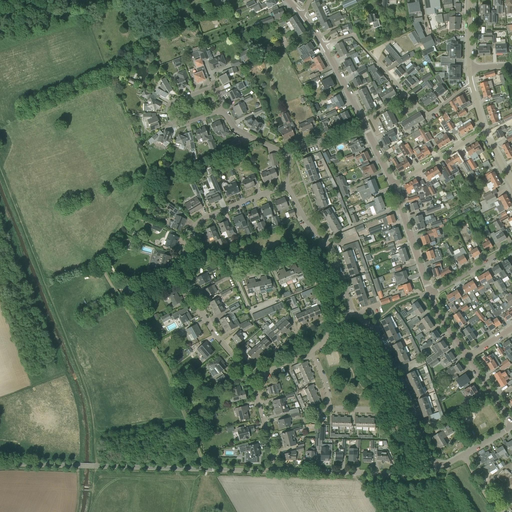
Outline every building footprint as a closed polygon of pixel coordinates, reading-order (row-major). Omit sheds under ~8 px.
[(209,0),(215,13),(223,10),(218,0),(209,0)] [(255,4),(249,7),(251,10),(253,9),(256,7),(258,11),(268,6),(269,9),(271,7),(276,5),(273,0),(270,0),(261,5),(259,2),(255,4)] [(311,3),(315,11),(325,6),(326,6),(324,3),(320,4),(319,0),(315,2),(315,1),(314,1),(315,2),(311,3)] [(414,0),(415,2),(410,3),(409,0),(406,0),(407,4),(409,14),(410,20),(411,19),(411,22),(413,25),(419,22),(418,18),(422,18),(420,2),(419,2),(418,0),(414,0)] [(437,10),(440,10),(440,7),(439,0),(423,0),(425,9),(427,15),(431,15),(435,14),(437,14),(437,10)] [(494,0),(495,3),(495,6),(496,6),(496,13),(501,13),(501,6),(503,6),(503,1),(501,2),(500,0),(494,0)] [(325,6),(315,11),(319,20),(327,16),(329,15),(327,11),(325,6)] [(489,23),(492,23),(492,13),(489,13),(489,6),(481,6),(480,14),(481,14),(481,20),(489,20),(489,23)] [(280,19),(279,17),(284,15),(282,9),(277,11),(272,12),(274,16),(272,17),(272,16),(259,22),(261,27),(276,21),(280,19)] [(329,22),(328,21),(337,17),(337,18),(341,16),(340,13),(331,17),(327,18),(327,17),(327,16),(319,20),(321,25),(329,22)] [(366,16),(367,19),(368,19),(369,24),(373,23),(374,28),(379,26),(377,19),(375,20),(374,15),(375,15),(375,14),(369,16),(369,15),(367,15),(366,16)] [(443,14),(444,22),(449,22),(449,30),(459,30),(459,22),(460,22),(460,18),(450,18),(450,14),(443,15),(443,14)] [(291,31),(284,35),(288,42),(301,34),(305,31),(295,15),(291,18),(288,20),(291,25),(294,29),(291,31)] [(335,27),(334,23),(343,19),(347,17),(346,15),(342,16),(341,16),(337,18),(337,17),(328,21),(329,22),(321,25),(324,32),(328,30),(334,27),(335,27)] [(357,21),(354,22),(356,28),(356,29),(363,27),(360,20),(357,21)] [(413,25),(420,40),(425,50),(435,45),(437,44),(436,41),(434,42),(430,35),(425,38),(423,32),(419,22),(413,25)] [(333,31),(329,33),(332,39),(338,35),(337,33),(346,29),(348,28),(347,25),(340,28),(333,31)] [(448,52),(451,52),(460,52),(460,50),(461,50),(461,46),(460,46),(460,45),(457,45),(457,43),(456,43),(456,41),(454,37),(447,41),(448,43),(448,52)] [(501,44),(496,45),(496,54),(496,53),(502,53),(502,54),(506,53),(506,44),(505,44),(505,39),(501,39),(501,44)] [(307,53),(314,49),(310,43),(306,45),(304,46),(304,45),(299,48),(300,50),(304,55),(300,57),(302,60),(309,56),(307,53)] [(338,52),(344,48),(344,47),(342,43),(339,44),(338,44),(335,46),(338,51),(338,52)] [(345,56),(346,55),(347,54),(346,51),(353,48),(352,45),(344,48),(338,52),(341,57),(343,56),(344,56),(345,56)] [(390,55),(384,60),(390,66),(396,61),(395,60),(397,58),(395,55),(397,54),(389,45),(385,49),(390,55)] [(479,47),(479,56),(483,56),(484,56),(483,55),(485,55),(485,56),(490,56),(490,49),(492,49),(492,48),(492,45),(486,45),(486,47),(479,47)] [(200,50),(198,51),(200,57),(202,61),(208,59),(205,52),(206,52),(205,48),(200,50)] [(238,54),(242,62),(254,56),(251,48),(238,54)] [(344,63),(347,69),(356,64),(354,59),(359,56),(358,55),(357,53),(354,54),(351,56),(350,56),(351,59),(344,63)] [(322,63),(318,56),(314,59),(313,59),(314,62),(311,64),(312,65),(309,66),(310,68),(322,63)] [(208,61),(211,70),(215,68),(215,69),(226,65),(224,60),(223,61),(222,57),(216,59),(215,58),(208,61)] [(200,58),(200,59),(195,61),(194,61),(197,69),(196,70),(198,73),(193,75),(196,84),(205,80),(203,75),(206,73),(204,69),(200,58)] [(229,62),(232,68),(242,64),(240,58),(229,62)] [(461,71),(461,67),(460,67),(460,66),(450,66),(450,62),(448,62),(441,62),(440,66),(446,66),(447,66),(447,69),(451,69),(451,73),(450,73),(460,73),(460,71),(461,71)] [(322,63),(310,68),(312,71),(315,69),(314,68),(317,67),(319,72),(325,69),(322,63)] [(395,72),(394,74),(396,75),(397,74),(400,78),(404,74),(406,77),(407,76),(410,74),(413,71),(415,69),(417,68),(413,64),(412,65),(410,63),(405,67),(403,65),(400,67),(399,68),(395,72)] [(356,64),(347,69),(350,75),(356,72),(354,69),(358,67),(356,64)] [(219,77),(222,85),(229,82),(226,75),(233,73),(233,74),(237,72),(235,67),(231,68),(222,72),(223,75),(219,77)] [(364,70),(358,73),(359,76),(368,71),(371,70),(370,67),(366,68),(364,70)] [(381,78),(383,82),(386,80),(387,80),(383,76),(384,76),(379,70),(378,71),(376,68),(371,71),(375,78),(376,77),(378,80),(379,80),(381,78)] [(407,79),(404,82),(409,88),(413,85),(415,84),(412,81),(415,78),(413,76),(418,72),(417,71),(415,69),(413,71),(410,74),(407,76),(409,78),(408,79),(407,79)] [(179,79),(175,80),(174,81),(176,85),(177,84),(179,89),(181,88),(181,90),(185,88),(185,87),(187,86),(185,81),(188,80),(185,71),(177,74),(179,79)] [(430,73),(422,78),(424,83),(433,77),(430,73)] [(460,73),(450,73),(451,73),(451,77),(449,77),(449,79),(448,80),(449,82),(449,84),(451,84),(452,86),(454,84),(457,84),(457,80),(460,80),(460,77),(461,77),(461,74),(460,74),(460,73)] [(333,85),(330,78),(331,78),(330,77),(327,79),(326,78),(327,79),(321,82),(318,84),(319,87),(322,85),(324,90),(329,88),(331,87),(330,87),(333,85)] [(163,84),(159,86),(155,93),(161,96),(165,98),(167,94),(168,93),(172,90),(170,86),(165,78),(161,80),(163,84)] [(359,78),(352,81),(356,88),(367,82),(365,79),(365,80),(361,82),(359,78)] [(444,85),(441,79),(441,78),(437,80),(439,82),(436,85),(437,87),(434,89),(435,90),(436,92),(439,96),(440,95),(441,96),(443,94),(442,94),(446,91),(442,86),(444,85)] [(484,83),(480,84),(482,91),(489,89),(488,86),(487,83),(486,81),(486,80),(483,81),(484,83)] [(244,87),(242,82),(230,88),(232,91),(227,93),(228,97),(229,96),(231,101),(240,97),(237,91),(239,90),(244,87)] [(413,91),(415,94),(422,89),(420,86),(413,91)] [(388,89),(386,91),(390,98),(394,95),(396,94),(392,87),(388,89)] [(359,93),(361,98),(369,94),(365,88),(362,89),(358,91),(358,92),(358,91),(359,93)] [(489,89),(482,91),(484,98),(488,97),(488,99),(490,98),(491,98),(489,89)] [(149,94),(145,92),(144,91),(141,96),(147,100),(150,94),(149,94)] [(390,98),(386,91),(379,95),(381,97),(383,102),(384,102),(383,101),(385,100),(385,101),(390,98)] [(428,95),(425,97),(421,100),(426,106),(437,98),(432,91),(427,94),(428,95)] [(362,100),(364,105),(372,101),(369,94),(361,98),(362,100)] [(325,108),(320,110),(320,111),(325,108),(341,100),(338,95),(336,96),(335,97),(329,99),(331,103),(324,107),(325,108)] [(466,102),(467,102),(466,101),(466,100),(465,99),(464,99),(462,95),(456,99),(449,102),(452,107),(455,105),(456,108),(466,103),(466,102)] [(487,107),(489,114),(495,112),(494,108),(497,108),(496,104),(503,102),(503,101),(505,100),(504,97),(502,98),(495,100),(496,102),(490,104),(491,106),(487,107)] [(145,106),(145,111),(150,111),(151,109),(154,111),(156,108),(158,109),(161,104),(150,98),(149,100),(150,101),(147,106),(145,106)] [(341,100),(325,108),(326,110),(332,107),(333,108),(336,107),(337,110),(340,108),(341,108),(341,107),(344,106),(341,101),(341,100)] [(372,101),(364,105),(366,110),(367,109),(368,111),(367,111),(367,112),(375,108),(372,101)] [(233,107),(235,111),(236,110),(238,116),(247,112),(245,108),(246,108),(243,103),(233,107)] [(458,114),(457,115),(458,117),(459,118),(467,113),(464,109),(458,114)] [(285,114),(282,115),(287,125),(292,122),(287,112),(286,110),(284,112),(285,114)] [(335,110),(325,115),(327,118),(336,114),(335,110)] [(383,114),(386,120),(394,117),(392,112),(391,112),(390,110),(391,110),(383,114)] [(341,114),(334,117),(335,120),(337,119),(340,126),(348,122),(347,119),(349,118),(346,111),(341,114)] [(499,111),(495,112),(489,114),(491,121),(492,121),(493,124),(498,122),(497,116),(500,116),(499,111)] [(424,119),(420,112),(420,113),(418,114),(418,113),(414,116),(418,123),(422,121),(424,119)] [(146,125),(146,128),(150,128),(151,131),(157,128),(159,127),(158,123),(157,122),(158,121),(157,117),(151,119),(150,114),(143,114),(143,121),(147,121),(148,124),(146,125)] [(511,114),(503,118),(505,122),(511,118),(511,114)] [(250,129),(258,133),(260,128),(261,128),(263,124),(255,120),(253,120),(252,116),(244,120),(246,126),(251,128),(250,129)] [(407,120),(411,127),(418,123),(414,116),(409,119),(407,120)] [(394,117),(386,120),(390,127),(397,123),(396,122),(396,121),(394,117)] [(311,125),(315,124),(313,119),(312,118),(309,120),(309,121),(299,125),(302,132),(309,129),(309,130),(313,129),(311,125)] [(411,127),(407,120),(403,122),(403,123),(401,124),(401,123),(401,124),(405,131),(411,127)] [(219,130),(223,137),(229,134),(226,129),(225,129),(222,122),(220,123),(219,121),(214,123),(214,124),(210,125),(213,133),(219,130)] [(441,123),(447,133),(450,131),(447,124),(445,121),(441,123)] [(454,128),(457,133),(459,132),(461,135),(467,132),(464,126),(461,121),(455,125),(457,127),(454,128)] [(472,121),(464,126),(467,132),(473,128),(471,125),(473,124),(472,121)] [(280,132),(284,140),(289,138),(289,139),(294,136),(290,127),(284,129),(283,126),(278,129),(277,130),(278,132),(280,132)] [(502,133),(506,131),(504,126),(502,128),(500,129),(500,130),(495,133),(498,139),(504,136),(502,133)] [(197,140),(202,138),(203,136),(205,137),(206,140),(209,139),(208,136),(204,127),(199,129),(199,130),(195,131),(197,136),(195,136),(197,140)] [(425,134),(422,128),(418,130),(412,134),(415,139),(417,138),(416,136),(420,133),(426,143),(429,141),(425,134)] [(396,136),(395,133),(393,130),(387,133),(388,136),(387,137),(387,136),(381,139),(385,146),(389,144),(394,142),(392,138),(396,136)] [(169,143),(170,138),(172,134),(164,131),(163,135),(162,134),(159,136),(158,138),(155,134),(151,138),(148,141),(150,144),(154,141),(157,143),(158,142),(163,144),(164,141),(169,143)] [(175,143),(174,146),(179,147),(180,145),(183,146),(185,142),(190,140),(189,138),(187,133),(180,136),(178,135),(175,143)] [(439,135),(439,136),(445,145),(451,142),(446,133),(443,135),(442,133),(439,135)] [(439,136),(433,140),(437,144),(439,149),(445,145),(439,136)] [(233,141),(229,144),(230,147),(233,146),(241,143),(238,138),(233,141)] [(362,143),(360,139),(357,140),(356,138),(352,139),(353,142),(351,143),(347,146),(348,149),(353,147),(355,151),(364,147),(363,146),(363,145),(363,144),(363,143),(362,143)] [(207,141),(211,150),(216,148),(212,139),(207,141)] [(511,149),(511,148),(511,145),(510,147),(507,141),(506,142),(504,143),(505,145),(502,146),(505,153),(511,149)] [(472,146),(475,152),(477,156),(483,152),(478,142),(472,146)] [(422,143),(418,145),(419,147),(419,148),(425,157),(431,154),(429,150),(428,149),(426,145),(424,146),(423,146),(423,145),(422,143)] [(404,155),(405,157),(409,154),(403,144),(399,146),(404,155)] [(475,152),(472,146),(466,150),(470,157),(473,156),(472,154),(475,152)] [(419,147),(413,150),(414,152),(417,156),(419,161),(425,157),(419,148),(419,147)] [(323,154),(328,163),(336,160),(334,156),(330,158),(327,151),(323,154)] [(369,158),(369,156),(368,156),(366,152),(355,157),(356,161),(358,160),(361,158),(363,162),(361,163),(362,166),(368,163),(367,161),(370,159),(369,158),(370,158),(369,158)] [(270,161),(271,161),(273,166),(277,165),(275,153),(269,155),(270,161)] [(401,163),(405,169),(411,166),(405,157),(404,155),(398,158),(401,163)] [(457,155),(451,158),(455,165),(455,164),(458,162),(459,164),(462,163),(457,155)] [(302,164),(303,166),(312,163),(310,157),(302,160),(303,163),(302,164)] [(405,169),(401,163),(399,165),(395,158),(392,160),(399,173),(405,169)] [(445,171),(450,180),(451,181),(454,179),(452,175),(459,171),(455,164),(455,165),(451,158),(445,162),(448,167),(447,168),(447,166),(443,168),(445,171)] [(472,159),(467,161),(473,170),(477,168),(472,159)] [(305,168),(306,171),(314,168),(314,169),(317,168),(315,162),(312,163),(303,166),(304,169),(305,168)] [(462,164),(468,173),(470,171),(474,178),(476,177),(473,170),(472,171),(467,162),(462,164)] [(377,171),(375,168),(374,168),(372,164),(370,166),(368,163),(362,166),(359,167),(361,171),(361,170),(363,174),(368,171),(370,175),(376,172),(376,171),(377,171)] [(437,167),(431,171),(436,180),(440,177),(439,176),(441,175),(439,171),(437,167)] [(306,175),(307,178),(316,174),(314,169),(314,168),(306,171),(307,174),(306,175)] [(261,174),(264,182),(277,177),(273,169),(261,174)] [(425,184),(426,186),(431,195),(432,196),(436,194),(432,186),(438,183),(436,180),(431,171),(425,174),(429,182),(425,184)] [(450,180),(445,171),(442,173),(446,180),(444,181),(445,183),(450,180)] [(490,179),(491,182),(497,179),(494,172),(493,171),(484,175),(487,180),(490,179)] [(316,174),(307,178),(308,180),(309,180),(310,183),(318,180),(316,174)] [(248,177),(249,178),(242,181),(244,185),(246,190),(254,186),(253,183),(256,182),(254,177),(253,175),(248,177)] [(335,178),(340,189),(345,187),(347,186),(343,177),(342,178),(341,176),(335,178)] [(364,185),(356,189),(357,193),(358,192),(376,185),(375,185),(373,179),(370,181),(370,180),(369,181),(366,182),(367,184),(364,186),(364,185)] [(416,179),(410,183),(414,189),(415,192),(419,190),(419,189),(421,187),(416,179)] [(491,188),(493,191),(494,190),(496,189),(495,188),(501,185),(497,179),(491,182),(487,185),(489,190),(491,188)] [(209,194),(205,196),(205,197),(209,205),(218,201),(217,200),(220,199),(219,197),(222,196),(220,192),(216,180),(211,182),(215,190),(214,190),(212,191),(208,192),(209,194)] [(226,183),(225,183),(224,183),(223,183),(222,184),(222,185),(222,186),(223,188),(225,192),(227,196),(234,193),(234,194),(239,192),(235,182),(228,185),(227,184),(227,183),(226,183)] [(311,189),(312,192),(321,189),(320,185),(323,184),(322,182),(311,186),(312,189),(311,189)] [(414,189),(410,183),(404,187),(409,194),(411,193),(410,191),(414,189)] [(376,185),(358,192),(360,198),(361,197),(370,194),(372,194),(374,193),(375,192),(378,191),(376,185)] [(431,195),(426,186),(422,189),(427,197),(431,195)] [(314,194),(315,197),(323,194),(327,193),(325,187),(321,189),(312,192),(313,194),(314,194)] [(345,187),(340,189),(343,196),(348,194),(345,187)] [(485,200),(486,199),(485,199),(494,194),(493,191),(483,196),(485,200)] [(196,198),(185,205),(187,209),(190,213),(197,209),(198,210),(202,208),(201,205),(204,204),(200,194),(196,196),(197,198),(196,199),(196,198)] [(315,201),(316,203),(325,200),(323,194),(315,197),(316,200),(315,201)] [(485,199),(486,199),(488,204),(492,201),(497,199),(495,196),(494,194),(485,199)] [(499,206),(503,204),(509,200),(506,194),(498,198),(499,201),(497,202),(499,206)] [(369,207),(372,206),(382,202),(380,196),(377,198),(377,197),(373,199),(374,202),(368,204),(369,207)] [(422,205),(421,204),(432,201),(431,199),(430,197),(420,199),(420,201),(415,203),(410,205),(412,212),(417,210),(419,210),(418,206),(422,205)] [(287,207),(285,202),(284,199),(282,200),(282,199),(274,202),(278,211),(287,207)] [(325,200),(316,203),(317,206),(318,205),(319,209),(324,207),(327,206),(325,200)] [(511,206),(509,200),(503,204),(505,207),(503,208),(504,211),(508,209),(511,206)] [(372,206),(375,215),(379,213),(378,211),(385,208),(382,203),(382,202),(372,206)] [(166,209),(169,211),(170,210),(168,213),(175,218),(173,222),(169,221),(167,227),(171,229),(171,228),(180,231),(182,225),(183,225),(184,224),(185,224),(185,223),(185,222),(185,221),(186,222),(186,220),(180,217),(182,213),(169,204),(166,209)] [(261,216),(262,219),(265,218),(264,217),(272,214),(268,204),(260,207),(263,215),(261,216)] [(322,216),(324,219),(332,214),(335,212),(332,207),(322,213),(323,216),(322,216)] [(247,213),(249,218),(251,222),(259,219),(255,210),(247,213)] [(326,220),(328,223),(335,219),(332,214),(324,219),(325,221),(326,220)] [(243,228),(245,227),(246,226),(245,223),(243,220),(242,215),(233,219),(236,227),(242,225),(243,228)] [(382,218),(383,220),(385,226),(395,222),(395,221),(396,221),(396,220),(395,219),(395,218),(394,218),(393,215),(382,218)] [(419,216),(414,218),(416,224),(431,219),(430,216),(423,218),(422,215),(421,215),(419,216)] [(328,227),(330,229),(338,224),(341,223),(338,217),(335,219),(328,223),(330,226),(328,227)] [(431,219),(416,224),(419,230),(423,229),(425,228),(424,225),(425,225),(432,222),(436,221),(435,218),(431,219)] [(442,225),(445,224),(444,220),(441,221),(431,224),(433,229),(442,225)] [(500,222),(499,220),(494,223),(499,230),(503,227),(500,222)] [(219,224),(221,229),(222,233),(225,231),(228,237),(236,234),(233,227),(230,228),(229,227),(226,221),(219,224)] [(266,231),(267,231),(265,227),(266,227),(264,221),(256,224),(259,230),(265,227),(266,231)] [(265,227),(267,231),(276,227),(281,226),(279,221),(274,223),(275,225),(267,229),(266,227),(265,227)] [(338,224),(330,229),(331,231),(332,231),(334,234),(342,229),(338,224)] [(360,225),(354,228),(356,233),(357,233),(362,231),(360,225)] [(208,234),(206,234),(208,239),(213,237),(215,240),(218,239),(213,226),(206,230),(208,234)] [(368,230),(370,236),(382,231),(380,226),(368,230)] [(399,233),(397,228),(394,229),(394,228),(393,229),(388,231),(389,234),(385,235),(386,238),(392,236),(399,233)] [(440,233),(439,228),(426,232),(427,235),(421,238),(424,245),(430,243),(431,246),(436,244),(435,241),(434,242),(432,237),(434,236),(435,238),(441,236),(440,233)] [(488,229),(483,232),(486,238),(491,235),(490,235),(488,229)] [(493,233),(490,235),(491,235),(493,239),(496,237),(497,239),(499,243),(507,239),(504,234),(503,233),(501,230),(498,232),(500,234),(496,237),(493,233)] [(163,246),(168,248),(173,250),(176,241),(177,241),(178,238),(175,237),(176,234),(171,232),(169,236),(168,236),(168,237),(166,242),(165,241),(163,246)] [(392,236),(386,238),(387,242),(390,241),(390,240),(393,239),(394,242),(398,241),(398,240),(401,239),(399,234),(399,233),(392,236)] [(486,243),(482,245),(485,251),(493,247),(490,243),(489,241),(487,238),(485,240),(486,243)] [(470,252),(471,254),(473,258),(480,254),(478,250),(477,248),(473,250),(470,245),(468,246),(469,248),(468,249),(470,252)] [(454,256),(460,265),(464,263),(464,264),(465,263),(466,263),(467,262),(467,261),(464,256),(467,254),(463,247),(459,250),(460,252),(454,256)] [(389,260),(390,260),(406,254),(404,248),(399,250),(397,250),(399,253),(398,254),(391,256),(388,257),(389,260)] [(153,255),(157,256),(160,257),(158,261),(157,261),(155,265),(157,266),(162,267),(167,268),(169,261),(170,261),(171,257),(166,255),(165,255),(165,252),(158,250),(154,249),(153,255)] [(426,253),(429,261),(433,259),(435,263),(442,260),(441,256),(439,257),(437,252),(438,251),(438,249),(426,253)] [(352,256),(350,250),(348,251),(345,252),(342,253),(344,259),(352,256)] [(390,260),(391,263),(400,260),(401,260),(402,263),(408,261),(406,254),(390,260)] [(354,262),(352,256),(344,259),(346,265),(354,262)] [(511,263),(511,261),(509,262),(508,260),(505,261),(504,261),(502,262),(502,263),(501,263),(506,271),(509,269),(511,273),(511,272),(511,263)] [(356,268),(354,262),(346,265),(348,271),(356,268)] [(435,278),(441,276),(441,275),(441,274),(444,273),(442,270),(443,270),(441,266),(440,262),(435,264),(437,268),(432,270),(435,278)] [(295,264),(292,265),(297,278),(303,276),(303,275),(306,274),(303,266),(299,267),(297,268),(295,264)] [(291,271),(288,272),(291,280),(297,278),(292,265),(289,267),(291,271)] [(492,269),(495,275),(498,273),(502,280),(507,276),(506,275),(503,270),(502,271),(498,265),(492,269)] [(441,275),(441,276),(442,278),(452,272),(449,267),(443,270),(442,270),(444,273),(441,274),(441,275)] [(358,274),(356,268),(348,271),(350,277),(358,274)] [(284,269),(281,270),(286,282),(291,280),(288,272),(286,273),(284,269)] [(286,282),(281,270),(278,271),(280,275),(277,276),(280,285),(286,282)] [(407,278),(408,277),(407,274),(406,274),(405,271),(393,275),(396,282),(407,278)] [(488,272),(483,275),(489,284),(494,282),(492,278),(488,272)] [(211,281),(208,276),(206,273),(196,279),(200,286),(205,283),(206,284),(207,283),(211,281)] [(213,281),(215,285),(230,277),(227,274),(213,281)] [(491,288),(489,284),(483,275),(478,278),(480,282),(482,284),(483,286),(480,287),(483,293),(487,291),(486,289),(487,288),(488,290),(491,288)] [(266,276),(263,277),(266,290),(271,289),(272,290),(276,289),(273,281),(270,281),(270,280),(267,280),(266,276)] [(351,279),(353,285),(361,282),(361,283),(364,282),(362,276),(359,277),(351,279)] [(151,280),(153,286),(160,284),(158,277),(151,280)] [(258,282),(260,291),(261,294),(267,293),(266,290),(263,277),(260,277),(261,282),(258,282)] [(373,280),(377,292),(382,290),(378,278),(373,280)] [(254,293),(260,291),(258,282),(255,283),(254,279),(251,279),(254,293)] [(501,279),(497,281),(503,291),(503,292),(507,290),(501,279)] [(473,281),(467,284),(473,294),(474,294),(478,291),(480,295),(483,293),(480,287),(477,289),(473,281)] [(503,291),(497,281),(494,283),(500,293),(503,291)] [(353,285),(355,291),(363,288),(361,283),(361,282),(353,285)] [(412,290),(411,287),(410,287),(409,283),(404,285),(398,287),(397,287),(398,290),(399,292),(404,290),(405,294),(411,292),(411,290),(412,290)] [(473,294),(467,284),(462,287),(466,293),(468,293),(469,294),(468,295),(473,302),(477,300),(474,294),(473,294)] [(203,291),(206,297),(217,291),(214,285),(203,291)] [(220,294),(222,297),(231,292),(229,288),(220,294)] [(355,291),(356,297),(365,294),(363,288),(355,291)] [(172,303),(170,304),(172,307),(179,303),(183,301),(181,296),(179,298),(175,290),(170,293),(168,294),(172,303)] [(457,290),(452,293),(456,300),(458,304),(461,302),(459,298),(461,297),(457,290)] [(456,300),(452,293),(447,296),(450,302),(447,304),(453,313),(458,309),(453,302),(456,300)] [(363,301),(366,300),(367,299),(365,294),(356,297),(358,302),(360,302),(363,301)] [(380,301),(381,305),(399,299),(398,295),(392,297),(391,296),(385,298),(385,299),(380,301)] [(209,303),(213,309),(221,304),(218,298),(214,301),(209,303)] [(317,306),(312,309),(316,319),(318,318),(317,315),(321,314),(318,308),(322,307),(318,298),(315,300),(317,306)] [(411,313),(421,307),(417,302),(411,306),(413,309),(407,313),(405,310),(400,313),(404,318),(411,313)] [(496,317),(499,315),(495,309),(490,302),(488,304),(496,317)] [(221,304),(213,309),(216,315),(225,311),(221,304)] [(511,318),(505,308),(505,307),(503,304),(498,307),(495,309),(499,315),(501,314),(502,315),(506,321),(511,318)] [(306,311),(309,319),(313,317),(314,320),(316,319),(312,309),(310,305),(307,307),(305,308),(306,311)] [(160,318),(163,323),(171,319),(172,320),(174,319),(174,320),(179,318),(182,324),(192,319),(188,312),(187,313),(186,312),(189,311),(187,307),(181,310),(180,310),(171,315),(172,316),(170,317),(168,313),(160,318)] [(424,312),(421,307),(411,313),(413,316),(416,314),(418,316),(424,312)] [(300,313),(299,310),(291,313),(294,320),(296,319),(298,323),(301,322),(303,325),(304,324),(300,313)] [(475,312),(474,310),(471,312),(474,317),(468,321),(470,324),(478,318),(477,317),(478,316),(475,312)] [(479,310),(475,312),(478,316),(482,323),(486,321),(482,315),(479,310)] [(306,311),(300,313),(304,324),(307,323),(306,320),(309,319),(306,311)] [(457,321),(457,322),(463,318),(459,312),(453,316),(455,319),(454,319),(456,322),(457,321)] [(486,313),(490,319),(496,328),(501,324),(497,318),(494,320),(491,315),(489,312),(486,313)] [(219,320),(223,326),(233,321),(234,321),(232,317),(231,314),(219,320)] [(286,320),(281,324),(289,333),(290,331),(288,329),(291,326),(288,323),(290,321),(288,316),(284,319),(286,320)] [(418,327),(419,329),(430,321),(427,316),(421,320),(423,324),(418,327)] [(381,321),(384,327),(392,323),(389,318),(381,321)] [(463,318),(457,322),(461,327),(466,323),(463,318)] [(478,318),(470,324),(472,326),(480,321),(478,318)] [(496,328),(490,319),(485,322),(487,325),(491,331),(496,328)] [(233,321),(223,326),(226,333),(237,327),(236,324),(235,324),(233,321)] [(430,321),(419,329),(421,332),(426,328),(428,331),(434,327),(430,321)] [(247,324),(241,328),(243,331),(252,326),(250,323),(247,324)] [(384,327),(386,332),(394,329),(392,323),(384,327)] [(186,330),(188,335),(189,335),(191,334),(194,339),(202,335),(196,324),(186,330)] [(281,324),(277,328),(282,334),(285,332),(287,334),(289,333),(281,324)] [(282,334),(277,328),(274,325),(269,329),(279,341),(281,339),(279,337),(282,334)] [(463,330),(467,336),(472,332),(469,327),(463,330)] [(277,342),(279,341),(269,329),(265,333),(273,342),(275,340),(277,342)] [(386,332),(389,338),(397,334),(394,329),(386,332)] [(243,333),(243,334),(240,331),(232,338),(237,344),(243,339),(244,339),(247,337),(247,336),(245,334),(243,333)] [(435,342),(434,340),(440,336),(437,331),(430,335),(432,338),(422,345),(425,349),(435,342)] [(472,332),(467,336),(471,342),(476,338),(472,332)] [(397,334),(389,338),(391,343),(399,340),(397,334)] [(265,338),(261,342),(268,350),(270,349),(268,346),(271,344),(265,338)] [(392,345),(395,352),(403,348),(400,341),(392,345)] [(430,357),(433,361),(436,359),(444,354),(442,350),(444,349),(445,349),(448,347),(446,343),(445,343),(443,341),(441,342),(440,341),(433,346),(438,352),(430,357)] [(502,345),(506,351),(504,352),(510,361),(511,359),(511,354),(511,353),(511,352),(511,351),(511,345),(509,341),(502,345)] [(207,346),(209,345),(206,342),(197,349),(205,359),(213,353),(207,346)] [(261,342),(256,346),(261,352),(264,350),(266,352),(268,350),(261,342)] [(256,346),(251,350),(259,358),(261,357),(259,354),(261,352),(256,346)] [(496,349),(501,357),(505,355),(500,347),(496,349)] [(251,350),(249,348),(245,352),(252,360),(255,358),(257,360),(259,358),(251,350)] [(395,352),(398,357),(406,353),(403,348),(395,352)] [(444,362),(446,365),(455,359),(451,352),(445,356),(447,359),(444,362)] [(406,353),(398,357),(401,363),(402,362),(404,365),(410,362),(408,359),(409,359),(406,353)] [(486,362),(488,365),(497,359),(496,357),(494,357),(493,354),(487,357),(486,356),(483,359),(485,363),(486,362)] [(212,370),(216,375),(219,373),(220,374),(226,368),(222,363),(223,362),(219,357),(207,367),(208,369),(211,367),(213,369),(212,370)] [(429,365),(431,368),(439,362),(437,359),(429,365)] [(497,359),(488,365),(492,371),(501,365),(497,359)] [(300,363),(293,366),(295,369),(295,370),(298,368),(300,371),(309,367),(307,364),(308,364),(307,361),(301,364),(300,363)] [(509,362),(503,366),(499,368),(502,371),(511,365),(509,362)] [(447,371),(450,376),(457,372),(458,374),(463,370),(459,364),(454,367),(453,366),(449,368),(450,369),(447,371)] [(309,367),(300,371),(302,377),(311,373),(310,370),(309,367)] [(407,375),(409,381),(417,377),(415,371),(407,375)] [(494,375),(498,381),(509,375),(510,374),(509,371),(507,372),(507,371),(501,374),(500,372),(498,373),(494,375)] [(311,373),(302,377),(306,384),(309,383),(309,382),(314,379),(312,376),(313,375),(312,373),(311,373)] [(466,374),(456,381),(461,388),(463,386),(464,388),(469,385),(467,383),(470,381),(466,374)] [(509,375),(498,381),(502,387),(507,384),(505,381),(509,379),(509,378),(511,376),(510,374),(509,375)] [(220,379),(216,382),(218,385),(227,380),(224,375),(219,378),(220,379)] [(409,381),(412,386),(420,382),(417,377),(409,381)] [(412,386),(414,392),(422,388),(420,382),(412,386)] [(271,385),(271,386),(267,388),(269,395),(273,394),(274,395),(279,394),(278,391),(281,390),(280,388),(279,383),(271,385)] [(304,390),(306,395),(315,391),(315,390),(313,387),(314,387),(313,384),(307,387),(307,388),(304,390)] [(246,399),(244,391),(240,392),(239,386),(234,387),(231,388),(232,394),(232,397),(231,397),(230,397),(230,398),(229,398),(229,399),(229,400),(229,401),(230,401),(230,402),(231,402),(232,403),(237,401),(241,400),(246,399)] [(464,390),(462,392),(463,394),(465,393),(467,395),(470,393),(472,396),(477,392),(474,386),(471,387),(471,386),(464,390)] [(422,388),(414,392),(417,397),(425,393),(422,388)] [(306,395),(309,400),(317,396),(316,393),(315,390),(315,391),(306,395)] [(317,396),(309,400),(312,407),(315,406),(315,405),(320,402),(318,399),(319,398),(318,396),(317,396)] [(418,400),(420,406),(428,403),(426,397),(418,400)] [(464,403),(467,406),(475,401),(473,397),(464,403)] [(272,401),(274,408),(284,405),(283,402),(286,401),(285,398),(272,401)] [(420,406),(422,412),(430,409),(428,403),(420,406)] [(236,413),(238,413),(240,421),(243,420),(248,418),(246,410),(248,410),(249,410),(247,405),(235,409),(236,413)] [(284,405),(274,408),(274,410),(273,410),(274,413),(275,413),(276,415),(281,414),(289,412),(288,408),(285,409),(284,405)] [(427,416),(430,415),(432,414),(430,409),(422,412),(424,417),(427,416)] [(277,421),(279,429),(291,426),(290,421),(291,421),(290,418),(277,421)] [(446,445),(443,439),(446,437),(445,434),(448,433),(449,434),(453,431),(449,425),(445,427),(444,426),(438,428),(439,431),(440,431),(441,432),(433,437),(436,441),(434,442),(439,450),(446,445)] [(237,428),(238,432),(237,432),(239,440),(243,439),(243,440),(244,440),(249,439),(248,438),(250,437),(249,432),(254,431),(253,426),(243,429),(243,427),(237,428)] [(281,434),(282,441),(291,439),(290,435),(293,435),(292,431),(281,434)] [(291,439),(282,441),(284,448),(296,445),(294,438),(291,439)] [(334,461),(342,461),(342,456),(345,456),(346,451),(346,447),(346,440),(342,439),(342,449),(339,449),(339,453),(335,453),(334,456),(334,461)] [(362,457),(362,462),(370,462),(371,454),(374,454),(374,449),(374,448),(374,440),(370,440),(370,448),(370,454),(366,453),(366,452),(363,452),(362,457)] [(239,446),(236,446),(237,448),(238,448),(240,453),(241,453),(246,451),(247,451),(247,455),(249,455),(248,462),(250,462),(250,463),(255,463),(257,463),(257,462),(257,457),(260,456),(258,452),(259,451),(259,449),(257,444),(252,445),(252,444),(248,445),(247,443),(239,446)] [(506,452),(503,446),(496,450),(498,453),(495,454),(498,459),(501,458),(500,456),(503,454),(505,459),(509,457),(506,452)] [(321,451),(320,461),(328,461),(328,457),(331,457),(332,448),(329,448),(321,447),(321,451)] [(349,448),(348,456),(348,461),(356,462),(357,449),(349,448)] [(290,452),(283,454),(284,460),(289,459),(289,460),(295,460),(296,454),(295,451),(290,452)] [(376,460),(383,461),(383,459),(386,459),(387,462),(391,461),(389,456),(387,452),(384,451),(384,452),(377,452),(376,455),(376,460)] [(484,462),(485,464),(497,457),(494,452),(490,454),(492,457),(489,459),(488,457),(490,456),(488,451),(478,457),(481,464),(484,462)] [(497,457),(485,464),(486,466),(483,467),(487,474),(491,472),(496,469),(497,471),(503,467),(501,463),(496,466),(494,463),(499,461),(497,457)] [(500,473),(497,477),(502,482),(504,480),(506,481),(511,474),(510,473),(506,469),(504,471),(503,470),(500,473)]
